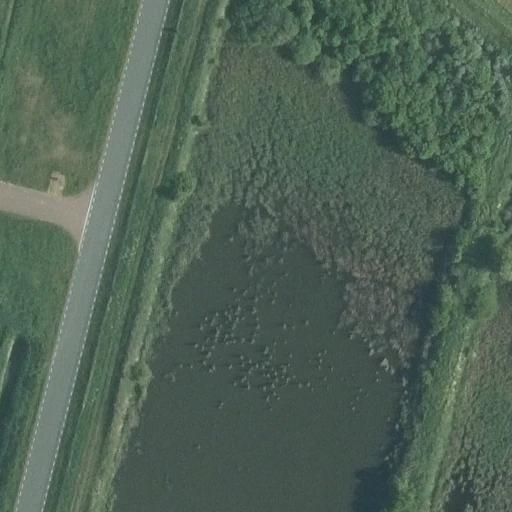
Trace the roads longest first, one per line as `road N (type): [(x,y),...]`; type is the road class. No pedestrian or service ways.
road 1 (unclassified): [(29,511),(157,0)]
road 2 (track): [(79,511),(204,0)]
road 3 (track): [(408,511),(511,115)]
